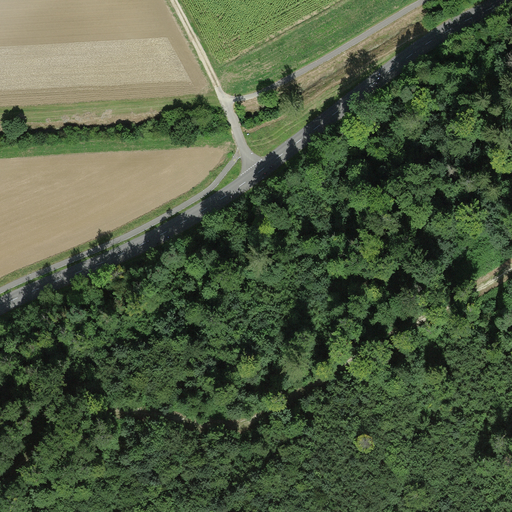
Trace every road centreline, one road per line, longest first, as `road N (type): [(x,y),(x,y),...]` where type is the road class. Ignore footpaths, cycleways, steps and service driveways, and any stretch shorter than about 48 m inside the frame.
road 1 (tertiary): [(0,305),(214,204),(446,32),(511,0)]
road 2 (track): [(0,490),(55,434),(97,412),(133,410),(219,427),(251,421),(511,268)]
